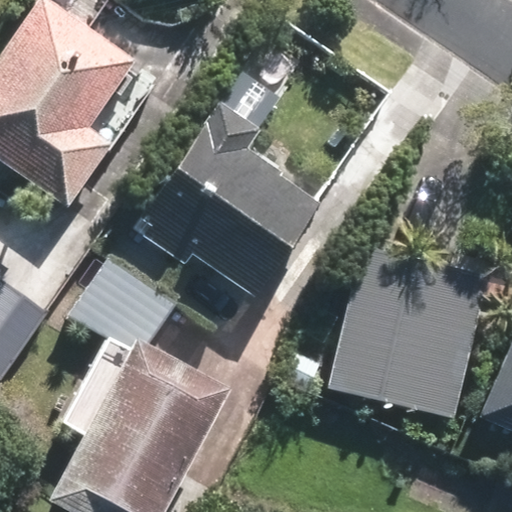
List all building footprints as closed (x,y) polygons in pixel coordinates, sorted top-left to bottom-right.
[(0,0),(0,14),(10,0),(0,0)] [(125,72),(32,8),(0,54),(0,179),(58,220),(102,157),(77,139),(125,72)] [(211,112),(127,238),(180,274),(186,265),(249,308),(313,214),(273,187),(276,183),(241,160),(255,141),(211,112)] [(318,388),(446,416),(478,272),(351,243),(318,388)] [(159,511),(219,399),(141,359),(173,315),(104,267),(61,327),(119,359),(37,511),(159,511)] [(0,364),(37,312),(0,285),(0,364)] [(470,414),(511,432),(511,330),(508,329),(470,414)]
